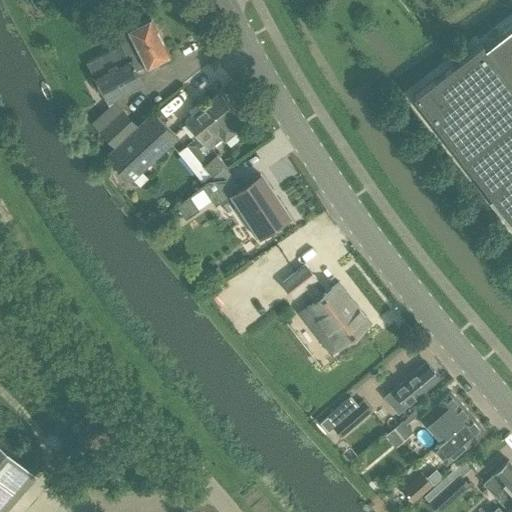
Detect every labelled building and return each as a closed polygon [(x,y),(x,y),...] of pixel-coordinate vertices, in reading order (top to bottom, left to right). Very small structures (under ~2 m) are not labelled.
[(96,91),(101,88),(109,103),(143,85),(136,70),(168,54),(150,17),(116,34),(122,45),(88,62),(96,77),(90,79),(96,91)] [(511,26),(485,48),(482,44),(413,96),(417,100),(416,101),(425,112),(429,117),(437,129),(438,128),(442,134),(450,146),(451,145),(455,150),(455,151),(463,162),(464,162),(468,167),(468,168),(476,179),(477,179),(511,223),(511,26)] [(230,120),(236,115),(218,93),(186,119),(186,121),(198,136),(194,139),(204,152),(222,138),(224,141),(238,130),(230,120)] [(100,131),(115,148),(138,126),(123,110),(122,111),(100,131)] [(173,139),(173,134),(152,113),(138,126),(115,148),(106,156),(129,180),(173,139)] [(211,176),(224,165),(216,155),(203,166),(211,176)] [(264,232),(288,216),(260,174),(239,187),(225,165),(176,206),(185,219),(199,210),(190,196),(203,188),(215,206),(228,197),(255,238),(264,232)] [(311,282),(316,278),(305,264),(281,283),(293,297),(304,288),(314,302),(306,308),(337,346),(370,320),(339,282),(322,295),(311,282)] [(393,390),(384,397),(397,412),(405,406),(439,378),(426,362),(392,390),(393,390)] [(440,442),(471,414),(451,391),(419,419),(440,442)] [(350,397),(320,423),(328,432),(333,428),(341,437),(372,410),(363,400),(357,405),(350,397)] [(445,463),(484,429),(471,414),(440,442),(433,448),(445,463)] [(404,425),(402,422),(385,435),(395,446),(411,433),(404,425)] [(0,444),(0,511),(1,511),(35,475),(0,444)] [(440,511),(469,486),(461,477),(471,468),(463,460),(423,496),(428,501),(427,502),(435,511),(440,511)] [(506,509),(511,504),(511,464),(508,460),(482,482),(506,509)] [(431,484),(420,473),(401,490),(412,502),(431,484)]
